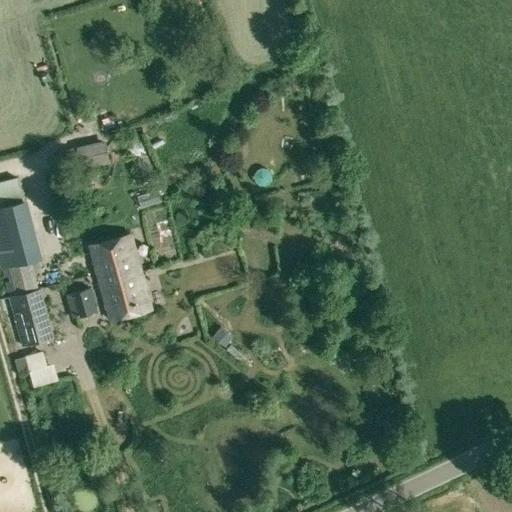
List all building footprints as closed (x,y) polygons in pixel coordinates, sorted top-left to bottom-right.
[(87,147),(91,167),(109,163),(105,144),(87,147)] [(57,152),(55,168),(80,161),(76,147),(57,152)] [(248,168),(254,182),(270,176),(265,162),(248,168)] [(0,181),(0,206),(22,201),(17,178),(0,181)] [(0,261),(2,270),(31,262),(43,259),(27,200),(22,201),(0,206),(0,261)] [(152,253),(173,246),(159,201),(138,207),(152,253)] [(201,253),(228,240),(222,229),(195,242),(201,253)] [(100,284),(141,272),(130,234),(89,246),(100,284)] [(31,262),(2,270),(4,277),(9,276),(10,281),(5,283),(9,299),(34,292),(39,290),(31,262)] [(151,310),(141,272),(100,284),(110,321),(151,310)] [(91,288),(70,293),(77,318),(97,312),(91,288)] [(34,292),(9,299),(23,348),(48,341),(34,292)] [(214,338),(226,347),(233,338),(221,329),(214,338)] [(244,356),(230,343),(226,349),(240,361),(244,356)]
